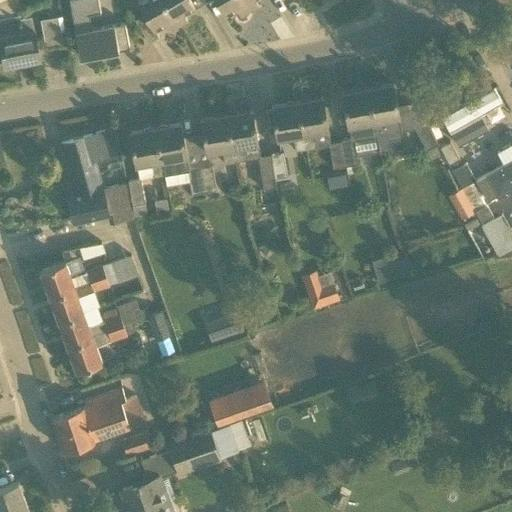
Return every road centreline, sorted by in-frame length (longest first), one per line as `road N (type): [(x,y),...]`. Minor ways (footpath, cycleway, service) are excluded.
road 1 (residential): [(0,109),(336,49),(409,23)]
road 2 (residential): [(71,511),(0,319)]
